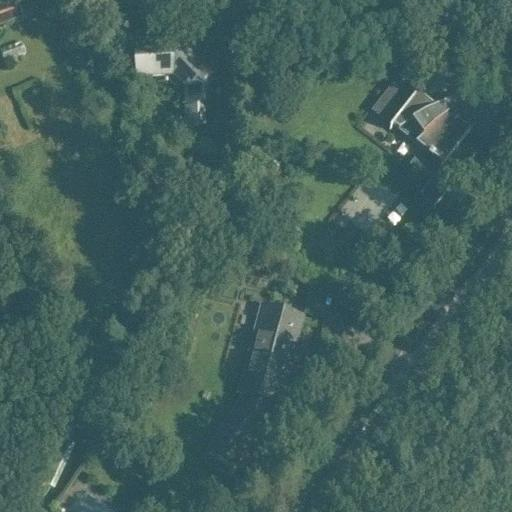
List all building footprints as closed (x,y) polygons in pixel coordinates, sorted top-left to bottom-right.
[(135,53),(136,73),(136,79),(172,78),(183,89),(183,127),(203,126),(203,104),(211,104),(211,94),(202,86),(210,77),(182,51),(174,60),(165,52),(135,53)] [(441,169),(419,196),(420,197),(424,192),(436,202),(433,207),(434,208),(483,145),(482,144),(480,147),(467,137),(470,134),(469,133),(466,136),(454,126),(456,124),(455,123),(453,125),(445,119),(461,105),(456,98),(435,111),(417,97),(420,94),(418,94),(388,131),(389,132),(392,129),(441,169)] [(3,145),(0,137),(0,157),(9,180),(17,176),(12,163),(11,163),(3,145)] [(301,321),(273,314),(261,311),(260,312),(273,315),(267,339),(254,336),(238,395),(244,397),(207,454),(233,471),(276,404),(270,400),(276,384),(283,386),(301,321)] [(74,448),(58,440),(38,485),(54,492),(74,448)]
